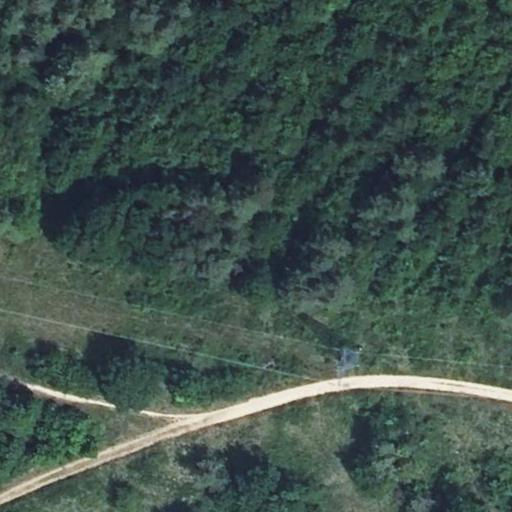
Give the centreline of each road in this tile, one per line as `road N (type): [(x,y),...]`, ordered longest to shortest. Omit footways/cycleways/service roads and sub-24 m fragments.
road 1 (track): [(511,394),(350,381),(195,421)]
road 2 (track): [(0,497),(195,421)]
road 3 (track): [(195,421),(0,380)]
